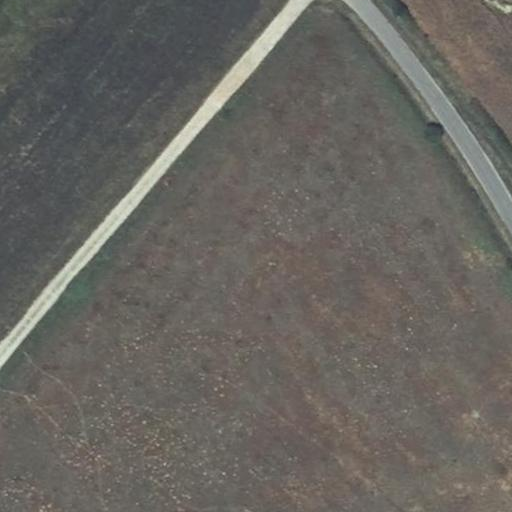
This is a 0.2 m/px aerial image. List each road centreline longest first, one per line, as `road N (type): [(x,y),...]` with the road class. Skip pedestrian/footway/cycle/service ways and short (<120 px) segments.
road 1 (track): [(0,360),(300,0)]
road 2 (unclassified): [(357,0),(429,88),(511,217)]
